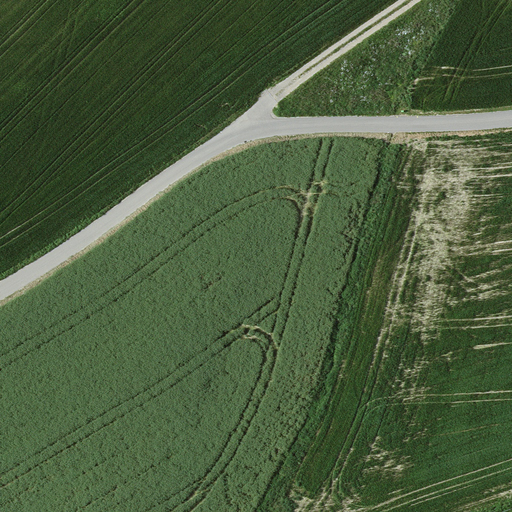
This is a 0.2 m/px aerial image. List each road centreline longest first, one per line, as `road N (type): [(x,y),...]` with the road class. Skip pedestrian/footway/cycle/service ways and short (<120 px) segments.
road 1 (unclassified): [(0,291),(239,133),(511,119)]
road 2 (track): [(239,133),(291,81),(406,0)]
